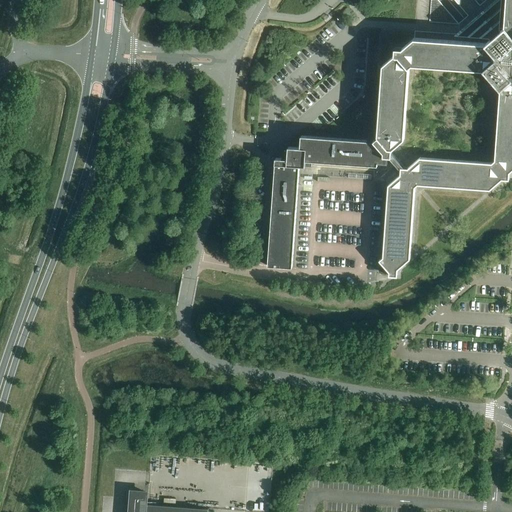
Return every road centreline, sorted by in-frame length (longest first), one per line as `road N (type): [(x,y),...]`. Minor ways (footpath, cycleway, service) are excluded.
road 1 (residential): [(502,415),(258,375),(217,365),(189,343),(184,307),(219,177),(231,71)]
road 2 (secondary): [(0,414),(90,162),(111,64)]
road 3 (secondary): [(91,55),(55,216),(0,377)]
road 4 (residential): [(234,55),(114,47)]
road 5 (residential): [(111,64),(231,71)]
